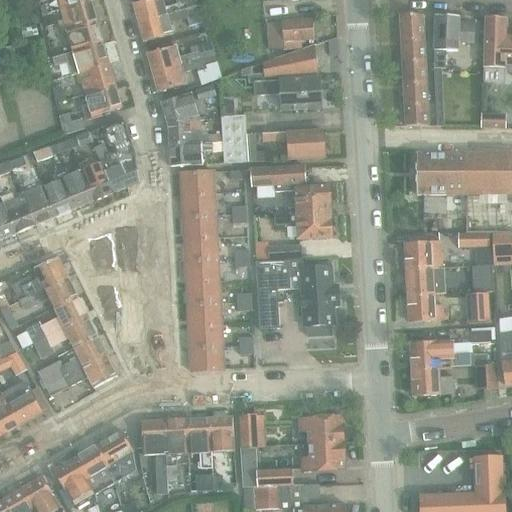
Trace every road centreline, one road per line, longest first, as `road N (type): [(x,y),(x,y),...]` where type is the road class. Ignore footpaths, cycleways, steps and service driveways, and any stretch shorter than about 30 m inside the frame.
road 1 (residential): [(376,382),(356,0)]
road 2 (residential): [(141,389),(376,382)]
road 3 (residential): [(149,201),(141,109),(111,0)]
road 4 (residential): [(141,389),(156,358),(149,201)]
road 5 (residential): [(0,467),(141,389)]
road 6 (residential): [(511,417),(379,437)]
